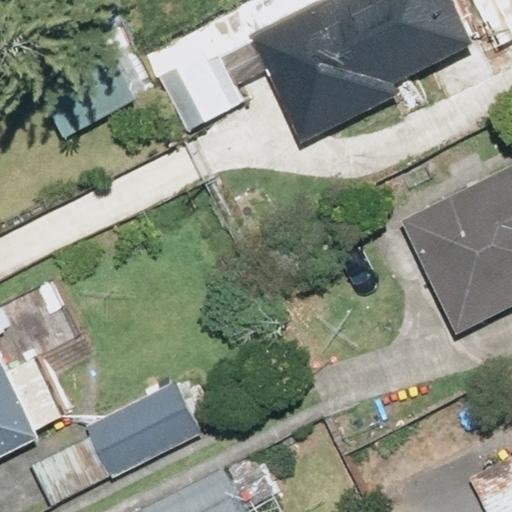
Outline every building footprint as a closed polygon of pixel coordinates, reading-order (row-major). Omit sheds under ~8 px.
[(254,0),(313,122),(505,31),(489,0),(254,0)] [(70,139),(158,86),(124,29),(36,82),(70,139)] [(511,155),(425,197),(477,307),(511,290),(511,155)] [(2,298),(0,299),(0,447),(58,421),(2,298)] [(58,508),(223,425),(196,371),(31,454),(58,508)] [(511,511),(511,438),(481,453),(510,511),(511,511)] [(268,511),(244,461),(151,505),(154,511),(268,511)]
